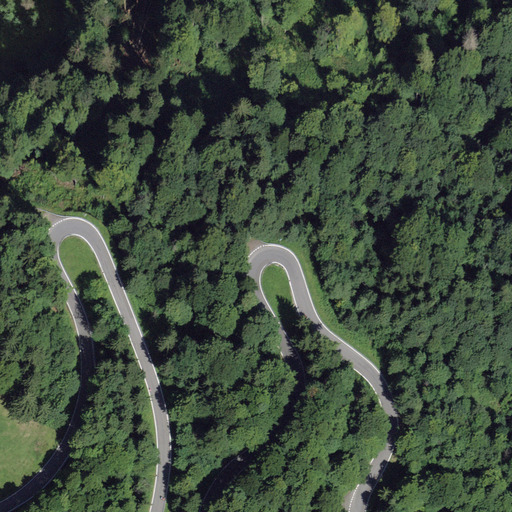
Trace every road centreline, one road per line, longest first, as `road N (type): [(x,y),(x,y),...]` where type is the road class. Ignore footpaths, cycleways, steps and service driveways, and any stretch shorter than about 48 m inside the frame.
road 1 (tertiary): [(0,509),(57,459),(85,398),(83,323),(50,253),(52,237),(71,226),(85,229),(100,249),(157,401),(164,453),(156,511)]
road 2 (tertiary): [(205,511),(221,478),(275,430),(289,401),(292,370),(252,287),(253,268),(270,255),(288,260),(316,328),(365,368),(386,400),(387,442),(357,511)]
